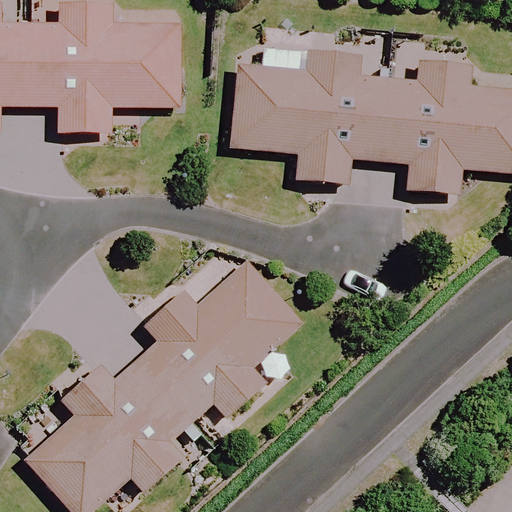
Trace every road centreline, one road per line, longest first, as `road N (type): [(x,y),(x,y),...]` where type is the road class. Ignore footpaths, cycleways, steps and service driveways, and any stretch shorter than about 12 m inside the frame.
road 1 (residential): [(371,273),(141,211),(82,219),(47,242)]
road 2 (residential): [(511,291),(260,511)]
